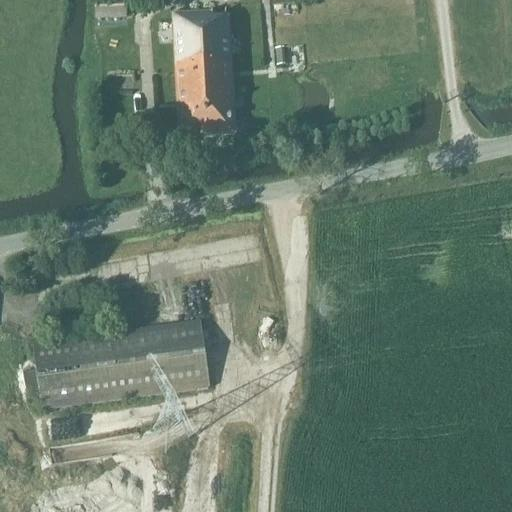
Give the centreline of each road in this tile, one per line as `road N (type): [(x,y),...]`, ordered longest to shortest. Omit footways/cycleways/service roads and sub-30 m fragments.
road 1 (tertiary): [(0,252),(511,145)]
road 2 (track): [(262,511),(269,415),(297,330),(283,189)]
